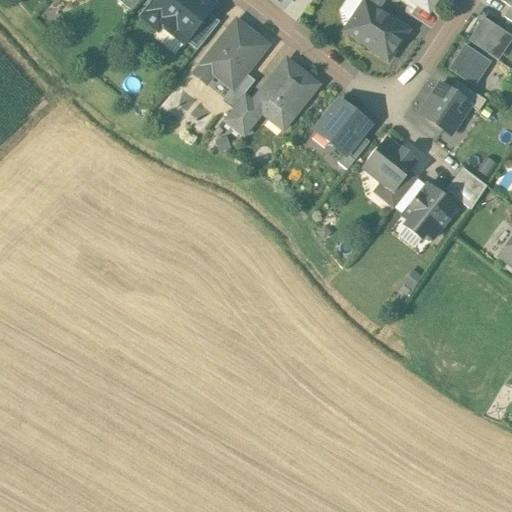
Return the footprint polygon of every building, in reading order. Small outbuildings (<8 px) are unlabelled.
[(119,0),(118,2),(131,12),(140,0),(119,0)] [(213,6),(205,0),(158,0),(153,7),(152,6),(142,18),(157,31),(161,26),(184,44),(185,42),(207,14),(213,6)] [(386,0),(358,0),(363,3),(364,3),(378,12),(386,0)] [(410,0),(428,12),(435,0),(410,0)] [(511,0),(498,0),(511,8),(511,0)] [(378,12),(364,3),(363,3),(344,33),(387,62),(407,32),(378,12)] [(207,14),(185,42),(197,51),(219,23),(207,14)] [(497,60),(511,36),(511,35),(481,16),(466,40),(497,60)] [(236,22),(193,75),(206,85),(213,76),(231,90),(232,90),(244,75),(245,75),(267,47),(254,37),(253,38),(247,33),(248,32),(236,22)] [(463,43),(446,69),(473,87),(490,61),(463,43)] [(253,102),(251,105),(261,113),(272,122),(278,116),(287,124),(317,86),(286,61),(253,102)] [(244,75),(232,90),(231,90),(221,102),(232,110),(244,95),(254,82),(245,75),(244,75)] [(470,106),(439,85),(419,116),(449,137),(470,106)] [(232,110),(222,123),(241,138),(261,113),(251,105),(253,102),(244,95),(232,110)] [(339,104),(316,132),(345,155),(360,136),(367,126),(339,104)] [(345,155),(337,164),(346,171),(369,143),(360,136),(345,155)] [(386,141),(363,170),(390,191),(392,192),(407,173),(414,164),(410,160),(411,158),(402,151),(401,153),(386,141)] [(486,188),(462,169),(445,191),(447,193),(459,202),(470,211),(486,188)] [(407,173),(392,192),(390,191),(383,201),(394,209),(416,181),(407,173)] [(442,199),(427,187),(402,218),(431,241),(434,237),(435,238),(443,228),(442,227),(455,210),(454,208),(442,199)] [(459,202),(447,193),(442,199),(454,208),(459,202)] [(511,240),(499,258),(511,267),(511,240)]
